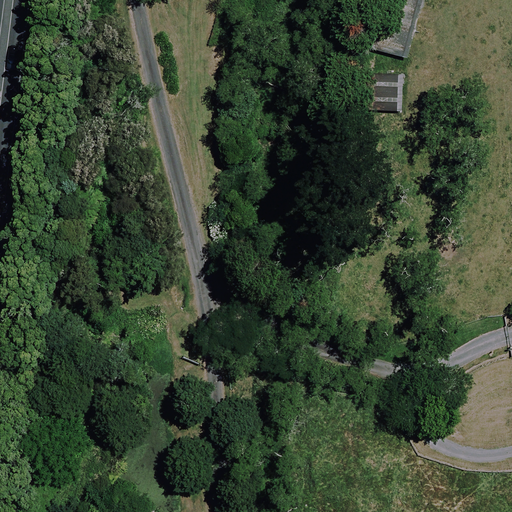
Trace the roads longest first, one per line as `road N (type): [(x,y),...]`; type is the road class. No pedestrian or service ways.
road 1 (unknown): [(148,0),(200,272)]
road 2 (unknown): [(200,272),(223,511)]
road 3 (unknown): [(200,272),(258,310),(398,369)]
road 4 (unknown): [(398,369),(416,428),(481,453),(511,444)]
